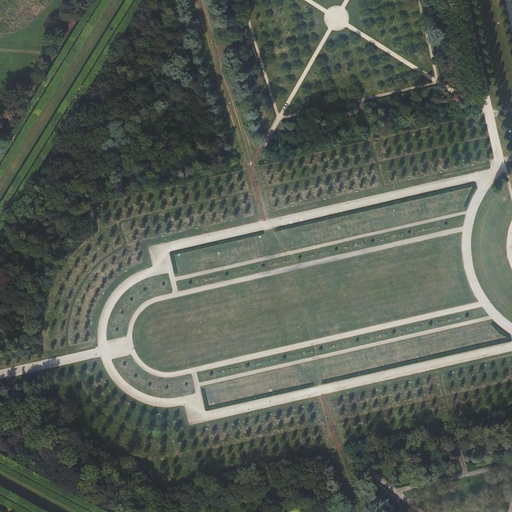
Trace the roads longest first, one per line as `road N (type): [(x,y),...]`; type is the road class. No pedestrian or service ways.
road 1 (track): [(486,303),(168,375),(143,365),(128,344)]
road 2 (track): [(199,399),(203,415),(511,343)]
road 3 (track): [(486,303),(470,260),(471,227),(498,162),(463,0)]
road 4 (track): [(174,279),(475,210)]
road 5 (track): [(196,384),(495,315)]
road 6 (track): [(177,295),(471,227)]
road 7 (track): [(0,214),(131,0)]
road 8 (track): [(264,226),(492,175)]
road 9 (track): [(307,0),(487,114)]
road 10 (track): [(251,171),(347,0)]
road 11 (track): [(101,0),(0,162)]
road 12 (track): [(177,295),(167,249),(264,226)]
road 13 (track): [(394,491),(511,464)]
road 14 (track): [(104,351),(106,316),(122,290),(170,267)]
